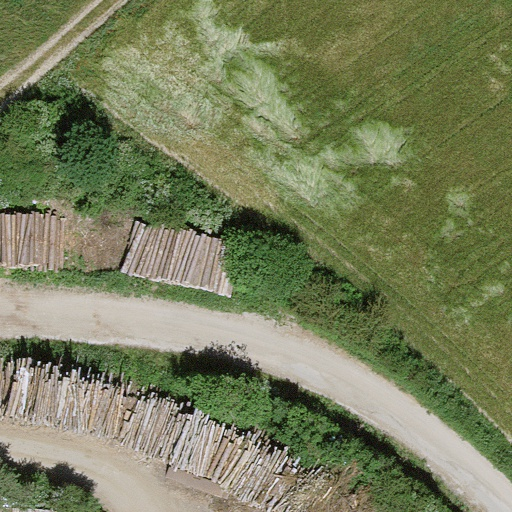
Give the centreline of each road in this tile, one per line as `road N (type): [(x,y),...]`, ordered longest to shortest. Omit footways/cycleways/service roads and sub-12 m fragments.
road 1 (track): [(511,507),(362,375),(143,327),(0,324)]
road 2 (unknown): [(0,435),(65,443),(97,457),(121,473),(143,511)]
road 3 (track): [(0,101),(115,0)]
